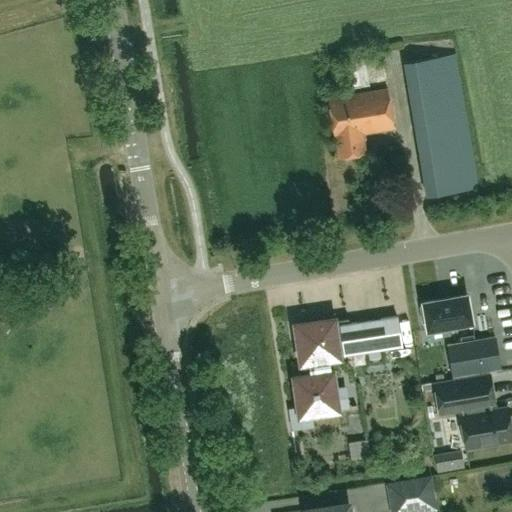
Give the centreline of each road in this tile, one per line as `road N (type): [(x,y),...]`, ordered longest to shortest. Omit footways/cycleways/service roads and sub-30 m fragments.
road 1 (residential): [(159,294),(511,233)]
road 2 (tertiary): [(159,294),(111,0)]
road 3 (tertiary): [(195,511),(159,294)]
